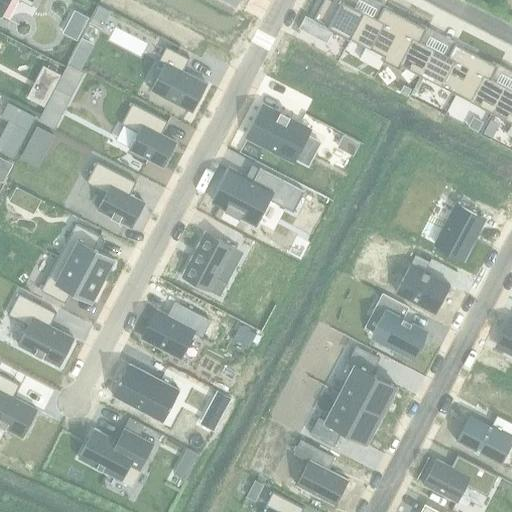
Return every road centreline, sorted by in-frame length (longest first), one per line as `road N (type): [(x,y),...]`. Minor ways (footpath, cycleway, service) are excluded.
road 1 (residential): [(285,0),(74,403)]
road 2 (residential): [(374,511),(511,248)]
